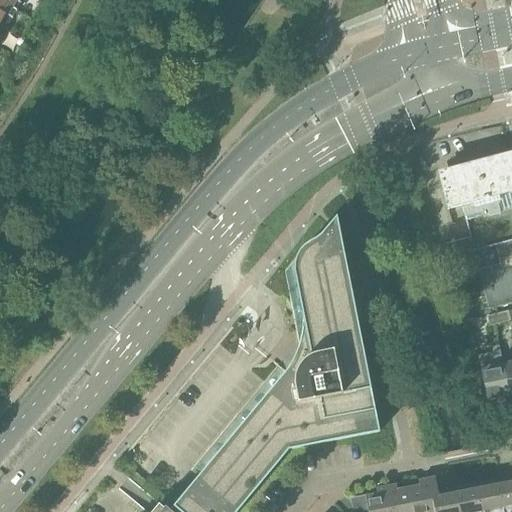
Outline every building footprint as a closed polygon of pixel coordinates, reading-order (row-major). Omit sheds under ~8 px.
[(0,0),(0,24),(13,0),(0,0)] [(463,207),(471,238),(443,246),(448,264),(468,274),(478,271),(489,310),(511,304),(511,153),(439,173),(448,210),(463,207)] [(173,507),(179,511),(237,511),(289,451),(380,433),(337,217),(321,235),(316,240),(308,244),(304,247),(299,253),(296,258),(294,265),(294,272),(303,317),(303,322),(302,333),(300,342),(299,346),(296,354),(292,362),(288,369),(282,376),(275,385),(202,472),(173,507)] [(508,311),(498,314),(501,323),(510,321),(508,311)] [(490,326),(501,323),(498,314),(487,317),(490,326)] [(478,356),(487,401),(509,397),(503,364),(502,364),(499,346),(492,348),(493,354),(478,356)] [(511,362),(503,364),(509,397),(511,396),(511,362)] [(511,511),(511,477),(442,490),(437,491),(435,478),(429,479),(435,511),(511,511)] [(435,511),(433,498),(429,479),(418,481),(420,487),(409,489),(413,511),(435,511)] [(386,487),(392,511),(413,511),(409,489),(397,491),(396,485),(386,487)] [(376,489),(377,495),(351,499),(353,510),(351,511),(392,511),(386,487),(376,489)]
